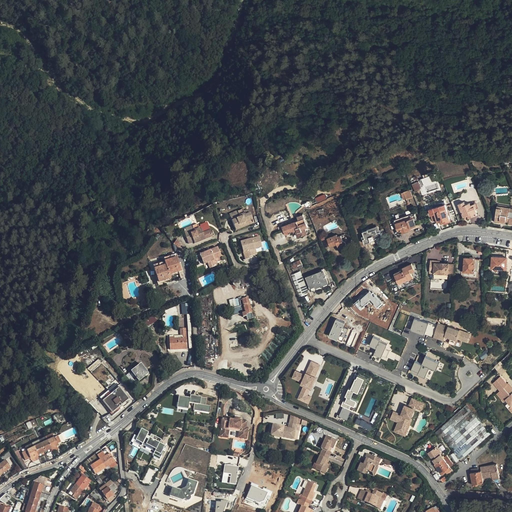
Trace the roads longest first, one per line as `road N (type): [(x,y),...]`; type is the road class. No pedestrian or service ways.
road 1 (residential): [(307,334),(374,265),(450,232),(511,234)]
road 2 (residential): [(307,334),(443,399),(457,396),(469,374)]
road 3 (residential): [(114,429),(187,374),(257,387)]
